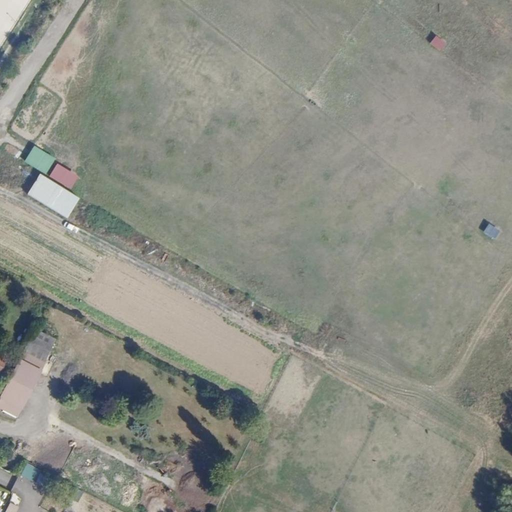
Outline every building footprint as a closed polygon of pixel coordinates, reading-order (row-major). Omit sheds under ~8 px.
[(434,36),(428,44),(439,51),(444,42),(434,36)] [(11,147),(4,158),(18,166),(24,155),(11,147)] [(32,147),(23,162),(45,175),(54,159),(32,147)] [(66,219),(78,200),(38,175),(26,194),(66,219)] [(489,221),(484,232),(495,237),(500,226),(489,221)] [(58,318),(55,329),(61,331),(64,320),(58,318)] [(54,336),(36,326),(26,343),(44,353),(54,336)] [(44,353),(26,343),(6,380),(32,394),(52,358),(44,353)] [(0,351),(0,373),(9,356),(0,351)] [(45,486),(49,473),(24,464),(19,476),(45,486)] [(8,502),(4,511),(14,511),(18,506),(8,502)]
